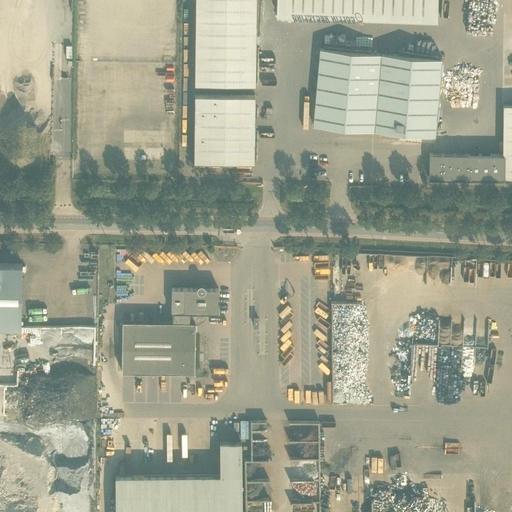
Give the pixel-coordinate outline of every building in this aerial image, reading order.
[(195,0),(195,83),(255,84),(255,0),(195,0)] [(436,0),(274,0),(274,11),(435,17),(436,0)] [(442,58),(320,47),(313,124),(435,135),(442,58)] [(255,94),(195,93),(194,160),(254,161),(255,94)] [(502,154),(429,153),(429,178),(503,179),(503,178),(511,178),(511,104),(503,104),(502,154)] [(87,265),(0,263),(0,328),(21,329),(20,419),(85,420),(87,265)] [(218,312),(218,288),(205,288),(205,286),(203,284),(201,284),(199,284),(197,286),(197,288),(172,287),(171,311),(173,311),(173,321),(123,320),(122,371),(195,372),(196,321),(197,321),(198,321),(199,321),(200,321),(201,320),(202,319),(203,318),(204,317),(205,315),(205,314),(205,313),(205,312),(218,312)] [(144,379),(134,379),(134,390),(144,390),(144,379)] [(239,419),(240,436),(249,436),(249,419),(239,419)] [(313,439),(312,420),(287,421),(288,440),(313,439)] [(241,511),(241,441),(220,441),(221,471),(221,474),(116,475),(115,511),(241,511)]
